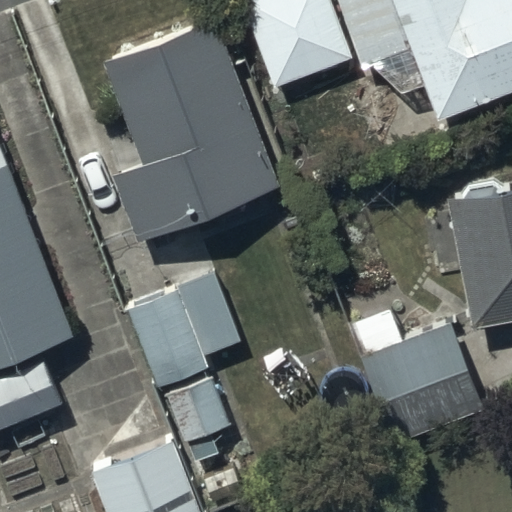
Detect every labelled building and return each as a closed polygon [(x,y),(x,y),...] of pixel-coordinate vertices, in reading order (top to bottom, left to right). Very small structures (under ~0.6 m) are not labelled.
[(348,58),(325,0),(241,0),(238,2),(271,88),(348,58)] [(511,0),(332,0),(360,70),(370,66),(399,93),(419,86),(432,121),(511,90),(511,0)] [(137,165),(109,175),(131,237),(269,189),(212,25),(101,64),(137,165)] [(0,155),(0,362),(71,335),(0,155)] [(511,185),(438,199),(464,332),(511,322),(511,185)] [(213,269),(122,305),(154,385),(207,364),(204,357),(242,342),(213,269)] [(482,407),(445,321),(401,340),(387,308),(349,324),(363,356),(358,358),(395,445),(482,407)] [(36,366),(0,379),(0,430),(53,410),(36,366)] [(225,425),(207,378),(162,396),(180,443),(225,425)] [(199,511),(173,442),(89,474),(103,511),(199,511)]
